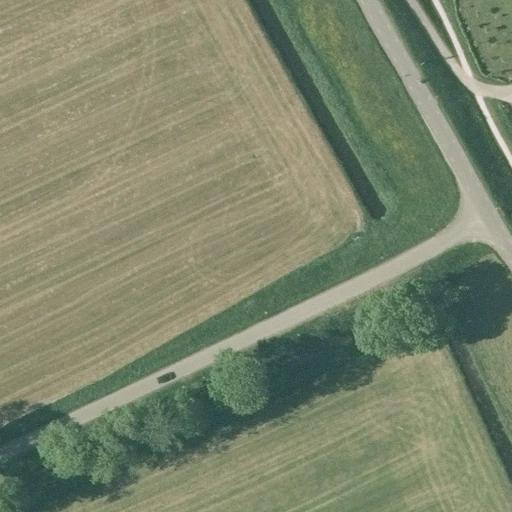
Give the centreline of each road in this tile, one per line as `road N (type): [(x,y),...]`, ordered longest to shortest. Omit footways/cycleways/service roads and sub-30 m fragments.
road 1 (unclassified): [(0,453),(489,218)]
road 2 (tertiary): [(489,218),(367,0)]
